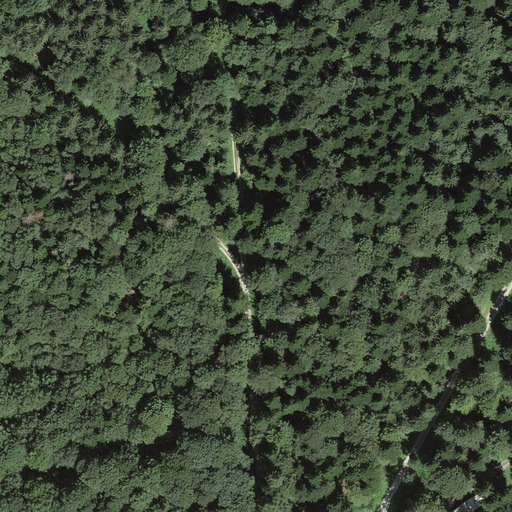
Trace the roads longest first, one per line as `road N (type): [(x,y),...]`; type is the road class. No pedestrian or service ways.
road 1 (track): [(262,511),(241,267),(58,94),(0,56)]
road 2 (track): [(241,267),(226,0)]
road 3 (track): [(381,511),(511,281)]
